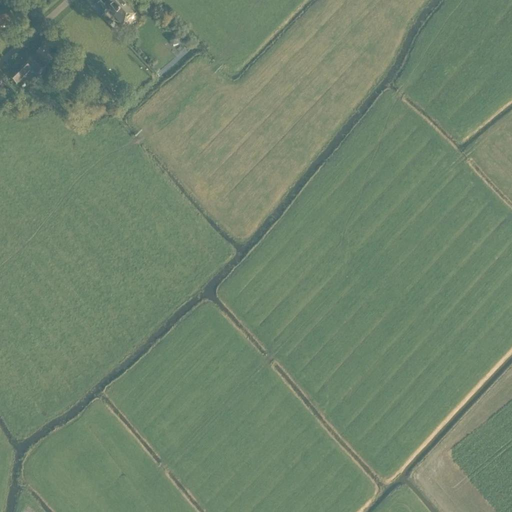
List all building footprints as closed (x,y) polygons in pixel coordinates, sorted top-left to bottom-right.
[(111,0),(104,7),(100,2),(96,6),(105,17),(110,12),(123,27),(134,16),(126,6),(128,5),(123,0),(111,0)] [(14,19),(11,14),(6,13),(0,14),(0,29),(9,28),(13,25),(14,19)] [(120,34),(129,43),(134,39),(125,30),(120,34)] [(179,46),(181,41),(177,36),(172,38),(170,43),(173,47),(179,46)] [(56,60),(49,53),(51,51),(47,46),(27,65),(26,64),(10,79),(17,85),(32,71),(38,77),(56,60)] [(9,67),(15,72),(24,63),(19,57),(9,67)]
